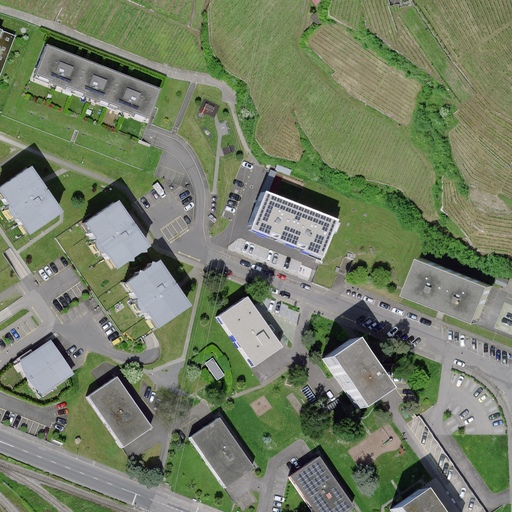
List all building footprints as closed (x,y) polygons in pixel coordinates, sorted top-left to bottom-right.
[(18,36),(0,28),(0,74),(3,76),(18,36)] [(159,89),(48,44),(36,74),(147,118),(152,107),(159,89)] [(27,170),(0,188),(0,192),(27,232),(56,212),(36,183),(27,170)] [(261,195),(249,226),(278,238),(290,242),(319,253),(331,222),(261,195)] [(114,204),(86,223),(116,267),(144,247),(124,219),(114,204)] [(421,259),(406,294),(438,307),(449,312),(475,322),(490,286),(421,259)] [(156,263),(126,284),(156,326),(185,306),(169,282),(156,263)] [(219,317),(253,366),(282,346),(270,330),(247,297),(219,317)] [(383,388),(350,340),(323,359),(340,384),(356,407),(383,388)] [(72,373),(50,341),(30,355),(22,360),(44,392),(72,373)] [(89,398),(121,446),(149,427),(116,380),(89,398)] [(191,438),(223,486),(252,467),(219,419),(191,438)] [(316,459),(290,477),(314,511),(346,511),(351,508),(316,459)] [(432,511),(419,491),(392,510),(393,511),(432,511)]
